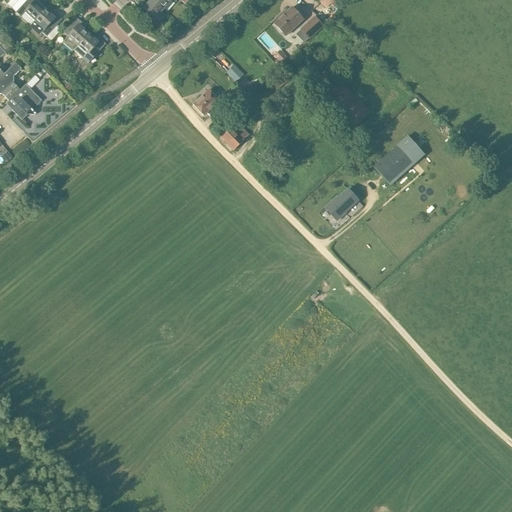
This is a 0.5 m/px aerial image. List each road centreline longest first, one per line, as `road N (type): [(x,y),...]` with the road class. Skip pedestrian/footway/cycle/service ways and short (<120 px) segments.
road 1 (track): [(511,443),(154,72)]
road 2 (tertiary): [(0,201),(154,72)]
